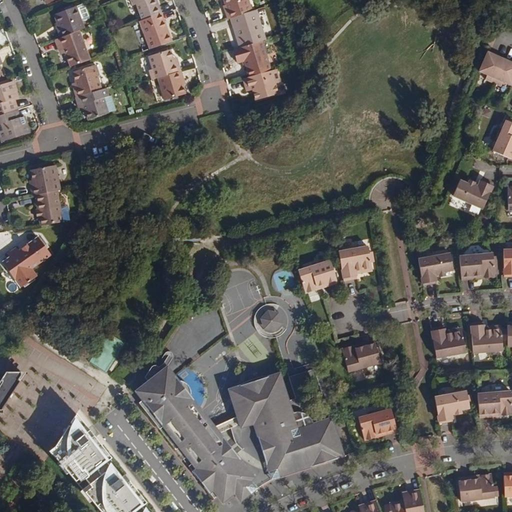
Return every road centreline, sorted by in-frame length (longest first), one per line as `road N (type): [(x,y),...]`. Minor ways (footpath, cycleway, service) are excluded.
road 1 (residential): [(188,0),(223,103),(56,143)]
road 2 (residential): [(279,511),(372,472),(511,447)]
road 3 (residential): [(511,297),(345,322)]
road 4 (residential): [(4,0),(56,143)]
